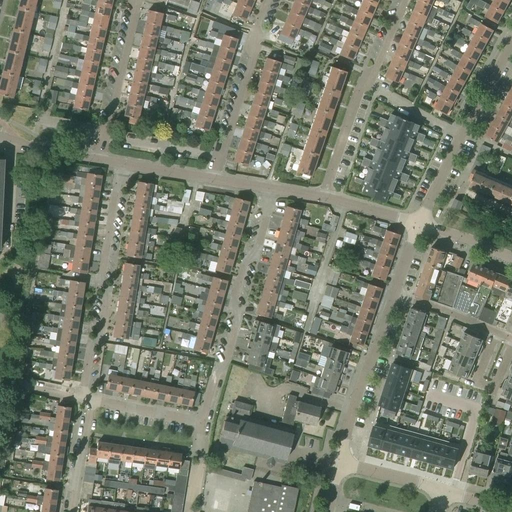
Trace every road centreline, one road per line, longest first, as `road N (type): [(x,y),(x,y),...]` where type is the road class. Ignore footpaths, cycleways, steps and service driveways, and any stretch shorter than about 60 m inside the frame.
road 1 (residential): [(200,424),(263,188)]
road 2 (residential): [(86,400),(119,164)]
road 3 (residential): [(323,197),(363,81),(406,0)]
road 4 (residential): [(418,223),(511,46)]
road 5 (residential): [(211,179),(268,0)]
road 6 (residential): [(339,464),(394,292)]
road 7 (residential): [(97,159),(133,0)]
